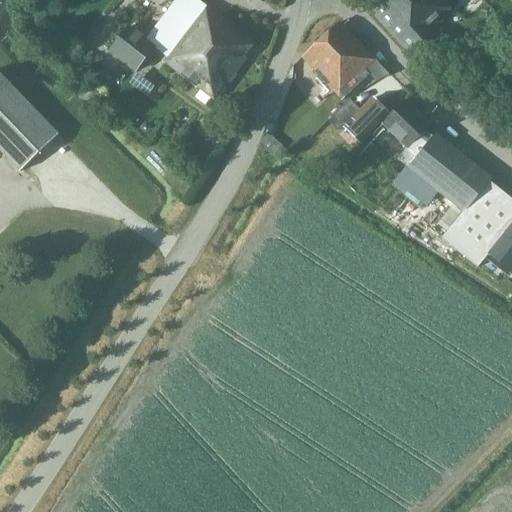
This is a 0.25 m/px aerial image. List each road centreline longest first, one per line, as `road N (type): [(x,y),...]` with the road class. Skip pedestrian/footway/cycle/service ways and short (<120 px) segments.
road 1 (tertiary): [(27,511),(236,169),(298,0)]
road 2 (tertiary): [(511,163),(431,101),(342,5),(321,0)]
